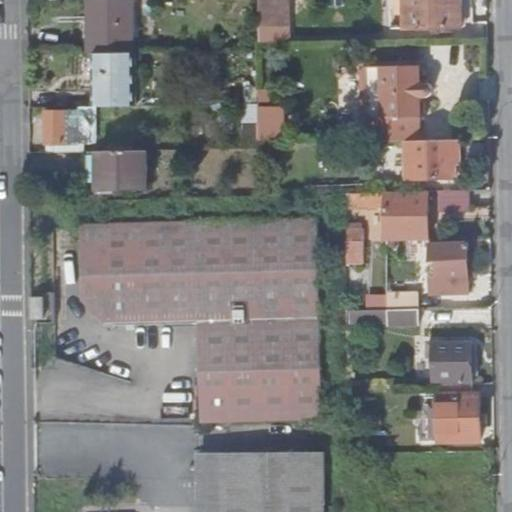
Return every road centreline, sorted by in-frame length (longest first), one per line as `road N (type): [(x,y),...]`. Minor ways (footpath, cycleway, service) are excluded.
road 1 (residential): [(10,72),(16,511)]
road 2 (residential): [(511,326),(507,94)]
